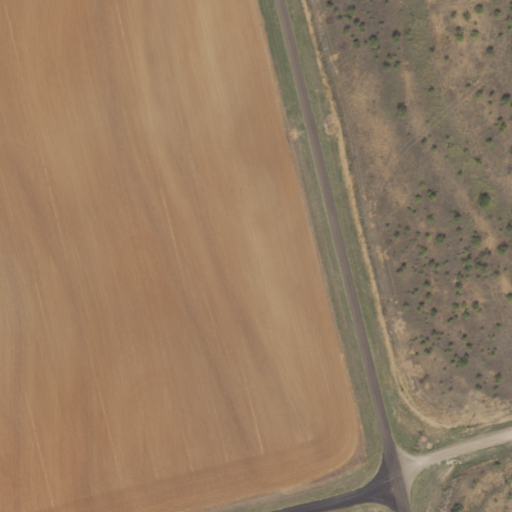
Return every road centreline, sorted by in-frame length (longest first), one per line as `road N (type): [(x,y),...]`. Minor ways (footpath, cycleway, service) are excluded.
road 1 (residential): [(410,511),(283,0)]
road 2 (residential): [(270,511),(402,479)]
road 3 (residential): [(511,430),(436,454),(402,479)]
